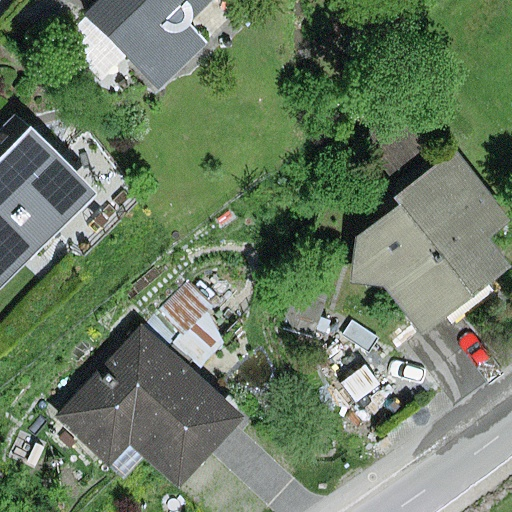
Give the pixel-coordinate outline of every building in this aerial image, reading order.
[(212,0),(94,0),(81,14),(158,90),(196,51),(179,34),(212,0)] [(0,152),(0,283),(90,191),(25,127),(0,152)] [(505,222),(450,151),(387,200),(392,206),(354,236),(348,282),(378,286),(414,332),(495,269),(476,245),(505,222)] [(190,283),(147,329),(194,372),(222,343),(205,306),(210,302),(190,283)] [(194,372),(147,329),(57,428),(110,476),(132,452),(178,494),(246,419),(194,372)]
